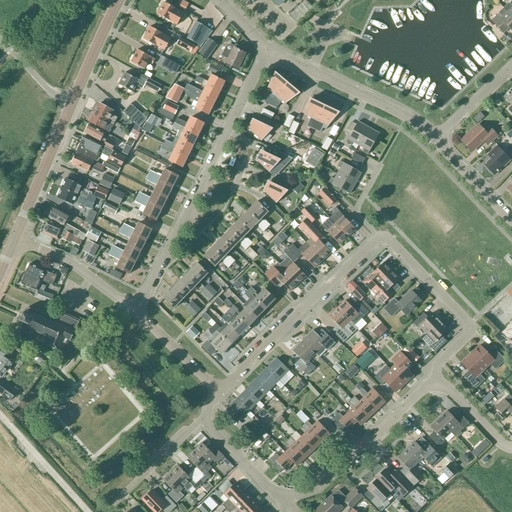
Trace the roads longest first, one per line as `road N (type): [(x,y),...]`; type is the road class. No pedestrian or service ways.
road 1 (residential): [(215,391),(380,242),(469,324)]
road 2 (tertiary): [(14,239),(120,0)]
road 3 (residential): [(134,312),(224,133)]
road 4 (residential): [(282,503),(320,484),(435,379)]
road 5 (residential): [(437,138),(266,49)]
road 6 (residential): [(134,312),(71,264),(14,239)]
road 7 (track): [(89,511),(0,414)]
